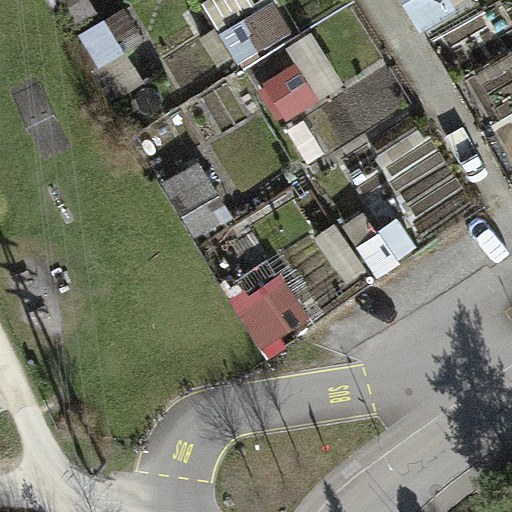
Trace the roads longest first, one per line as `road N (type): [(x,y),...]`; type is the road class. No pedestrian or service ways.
road 1 (residential): [(511,404),(394,487),(373,511)]
road 2 (track): [(54,489),(0,361)]
